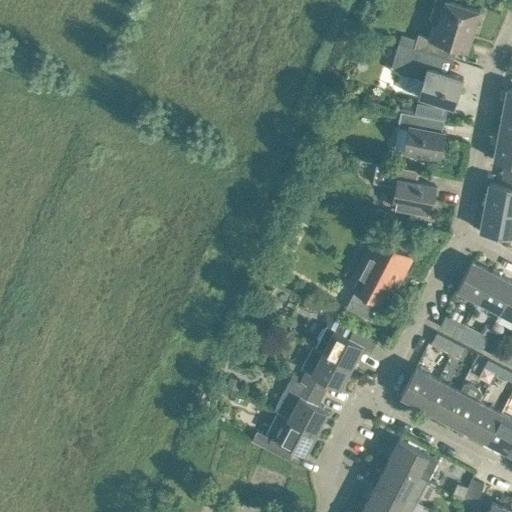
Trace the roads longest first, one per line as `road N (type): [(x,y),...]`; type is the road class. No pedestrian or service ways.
road 1 (residential): [(459,241),(507,45)]
road 2 (residential): [(387,404),(459,241)]
road 3 (residential): [(511,478),(387,404)]
